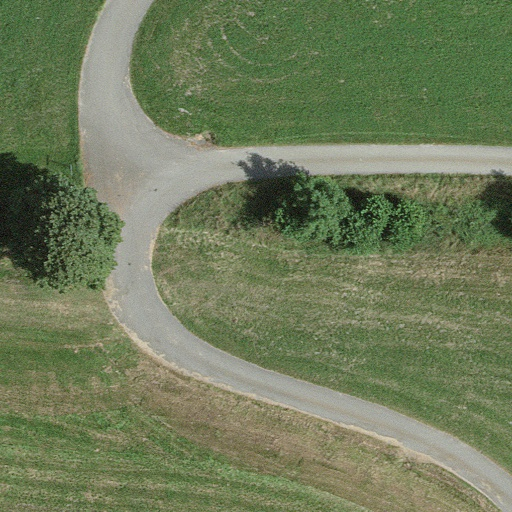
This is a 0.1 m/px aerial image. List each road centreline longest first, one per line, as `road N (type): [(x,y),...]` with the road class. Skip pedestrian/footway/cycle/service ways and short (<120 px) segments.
road 1 (track): [(511,497),(437,444),(176,346),(139,302),(116,170)]
road 2 (track): [(511,161),(321,157),(116,170)]
road 3 (track): [(116,170),(107,77),(113,40),(133,0)]
